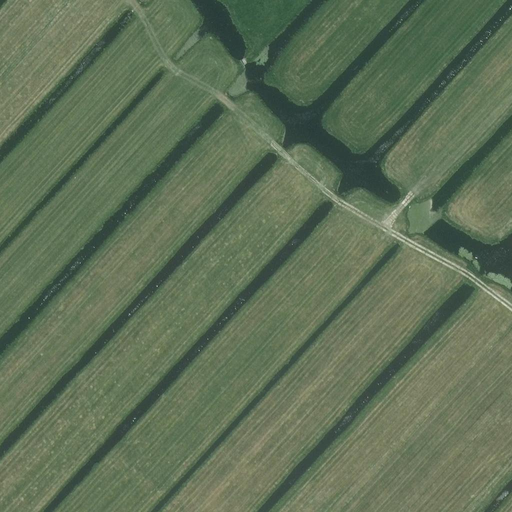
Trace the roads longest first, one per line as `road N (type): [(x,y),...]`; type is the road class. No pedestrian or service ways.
road 1 (track): [(215,96),(338,201),(511,307)]
road 2 (track): [(382,227),(511,108)]
road 3 (track): [(137,55),(215,96),(253,53)]
